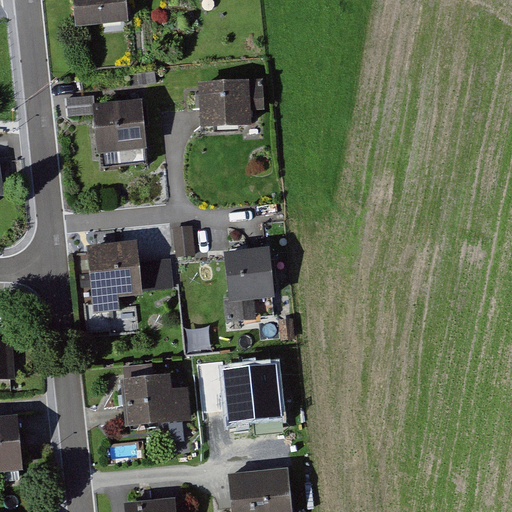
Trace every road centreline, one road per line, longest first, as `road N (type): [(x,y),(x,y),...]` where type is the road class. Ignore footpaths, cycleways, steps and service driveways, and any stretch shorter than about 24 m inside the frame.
road 1 (residential): [(56,266),(27,0)]
road 2 (residential): [(82,511),(56,266)]
